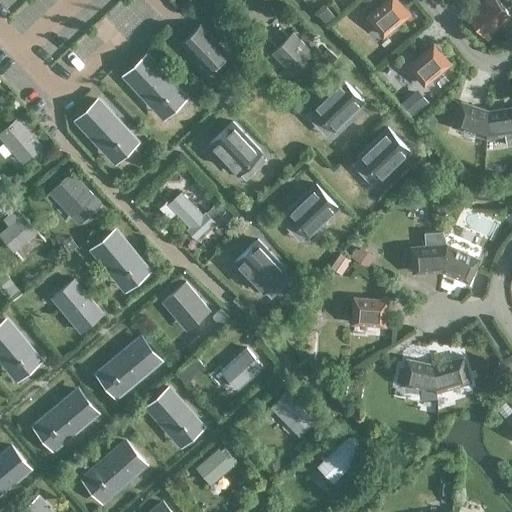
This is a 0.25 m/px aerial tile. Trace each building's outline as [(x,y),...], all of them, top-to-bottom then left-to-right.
[(396,0),(387,0),(368,16),(383,34),(408,14),(396,0)] [(487,0),(469,15),(484,34),(509,13),(497,0),(487,0)] [(327,5),(319,11),(328,21),(335,14),(327,5)] [(199,26),(184,40),(210,68),(225,53),(199,26)] [(293,32),(273,52),(293,71),(313,51),(293,32)] [(434,45),(409,65),(425,84),(449,63),(434,45)] [(147,55),(126,75),(156,107),(178,88),(147,55)] [(345,74),(315,103),(337,126),(367,97),(345,74)] [(411,95),(404,101),(411,110),(418,104),(411,95)] [(100,100),(78,120),(108,152),(130,132),(100,100)] [(454,125),(448,143),(468,150),(474,132),(487,136),(489,111),(489,105),(483,104),(482,109),(466,103),(462,114),(458,112),(454,125)] [(489,111),(487,136),(499,134),(502,152),(511,150),(511,107),(496,110),(495,105),(489,105),(489,111)] [(17,118),(0,132),(0,133),(24,161),(41,146),(17,118)] [(232,121),(209,143),(237,173),(260,151),(232,121)] [(391,123),(362,152),(384,175),(413,146),(391,123)] [(72,171),(53,189),(76,214),(95,196),(72,171)] [(316,183),(286,212),(308,235),(338,206),(316,183)] [(181,193),(169,204),(191,226),(188,229),(197,238),(215,221),(206,212),(203,215),(181,193)] [(217,203),(211,208),(220,217),(226,211),(217,203)] [(10,225),(0,233),(0,235),(13,250),(36,230),(17,208),(4,218),(10,225)] [(116,226),(90,247),(118,281),(144,260),(116,226)] [(257,239),(234,261),(263,291),(286,269),(257,239)] [(447,245),(412,247),(414,271),(442,269),(447,245)] [(447,245),(442,269),(468,281),(478,259),(447,245)] [(352,264),(347,271),(350,273),(355,266),(352,264)] [(74,278),(59,290),(68,300),(61,306),(81,330),(102,313),(74,278)] [(185,282),(163,300),(178,317),(184,311),(193,322),(209,309),(185,282)] [(355,298),(353,322),(385,324),(387,300),(356,298),(355,298)] [(20,337),(0,353),(0,357),(11,370),(33,353),(20,337)] [(140,337),(106,365),(124,388),(159,359),(140,337)] [(247,347),(222,370),(238,388),(263,365),(247,347)] [(463,357),(435,365),(436,390),(469,380),(463,357)] [(408,359),(403,383),(436,390),(435,365),(408,359)] [(169,384),(145,406),(173,437),(197,416),(169,384)] [(77,389),(43,418),(61,440),(96,411),(77,389)] [(286,392),(271,406),(300,434),(314,420),(286,392)] [(347,438),(318,466),(332,480),(361,452),(347,438)] [(125,440),(92,470),(111,491),(144,462),(125,440)] [(0,445),(0,470),(12,461),(0,445)] [(218,448),(197,467),(210,482),(232,463),(227,458),(231,454),(224,447),(221,450),(218,448)] [(53,511),(39,496),(20,511),(53,511)] [(171,511),(163,502),(150,511),(171,511)]
